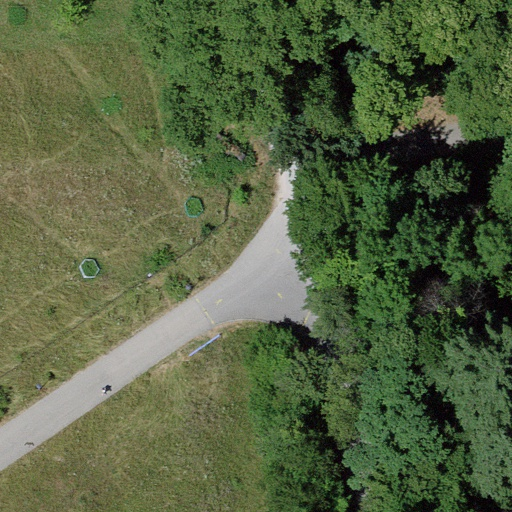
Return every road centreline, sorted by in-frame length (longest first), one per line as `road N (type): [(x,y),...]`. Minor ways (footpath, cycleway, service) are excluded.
road 1 (residential): [(362,511),(307,249)]
road 2 (track): [(307,249),(297,163),(227,0)]
